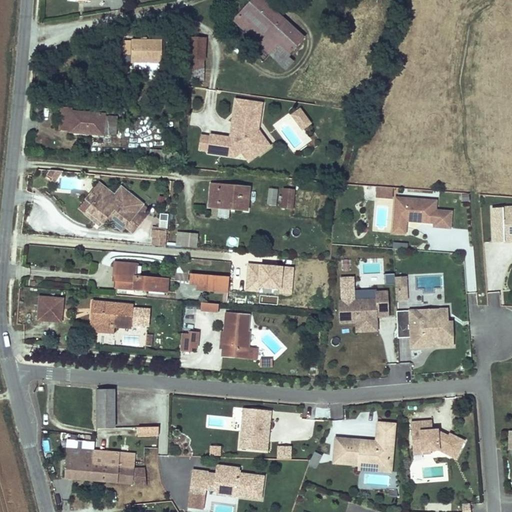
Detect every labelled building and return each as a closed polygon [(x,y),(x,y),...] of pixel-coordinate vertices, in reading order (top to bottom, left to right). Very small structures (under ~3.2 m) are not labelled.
[(272,0),(254,0),(238,16),(290,69),(300,59),(294,52),(309,36),(272,0)] [(346,23),(351,25),(357,0),(345,0),(341,16),(348,18),(346,23)] [(365,1),(362,0),(357,0),(351,25),(357,28),(365,1)] [(351,25),(346,23),(345,27),(350,29),(349,31),(355,34),(357,28),(351,25)] [(212,66),(211,37),(197,37),(197,67),(198,80),(213,79),(212,66)] [(130,52),(138,52),(138,58),(153,59),(169,59),(169,39),(129,38),(130,52)] [(267,107),(243,102),(239,124),(244,125),(242,134),(236,138),(234,140),(216,137),(213,153),(236,157),(237,151),(243,147),(250,157),(270,143),(262,132),(267,107)] [(120,128),(121,128),(122,112),(76,107),(76,104),(63,103),(61,126),(74,127),(74,129),(108,133),(110,129),(116,130),(117,128),(120,128)] [(305,113),(298,118),(302,124),(310,119),(305,113)] [(310,119),(302,124),(308,131),(315,126),(310,119)] [(213,153),(216,137),(207,136),(205,152),(213,153)] [(237,151),(236,157),(252,160),(254,162),(273,148),(270,143),(250,157),(243,147),(237,151)] [(157,146),(155,154),(175,156),(175,155),(176,148),(157,146)] [(186,149),(176,148),(175,155),(185,156),(186,149)] [(58,177),(66,165),(55,164),(49,171),(58,177)] [(146,200),(140,195),(124,181),(117,189),(103,177),(98,183),(106,190),(96,200),(90,207),(96,213),(102,218),(106,214),(107,213),(108,214),(124,229),(128,224),(135,229),(147,215),(139,208),(146,200)] [(61,178),(60,190),(72,191),(73,178),(61,178)] [(215,202),(252,205),(253,185),(216,181),(215,202)] [(106,190),(98,183),(89,193),(96,200),(106,190)] [(282,184),(274,183),(273,201),(280,202),(282,184)] [(299,188),(289,186),(287,202),(287,203),(297,204),(299,188)] [(377,187),(377,198),(393,199),(393,188),(377,187)] [(436,227),(453,228),(454,212),(437,211),(438,202),(397,199),(396,221),(408,222),(412,222),(413,220),(417,220),(417,222),(436,224),(436,227)] [(511,207),(490,208),(490,243),(511,243),(511,207)] [(408,234),(408,222),(396,221),(395,233),(408,234)] [(170,240),(172,225),(156,224),(155,231),(157,231),(157,239),(170,240)] [(198,249),(199,235),(177,234),(176,248),(198,249)] [(408,250),(409,244),(394,242),(394,249),(408,250)] [(194,256),(193,265),(211,266),(212,257),(194,256)] [(121,284),(172,289),(173,276),(144,274),(137,272),(137,263),(119,262),(118,272),(122,273),(121,284)] [(208,285),(235,287),(236,272),(197,269),(196,279),(204,280),(208,285)] [(386,275),(387,285),(395,284),(394,274),(386,275)] [(379,317),(389,318),(390,291),(355,291),(356,278),(340,278),(339,325),(355,325),(355,334),(379,334),(379,317)] [(66,292),(46,290),(45,299),(65,300),(66,292)] [(129,301),(126,295),(98,292),(96,304),(97,304),(136,307),(137,302),(129,301)] [(65,300),(45,299),(44,313),(64,307),(65,300)] [(97,304),(96,304),(94,317),(103,318),(97,304)] [(97,304),(103,318),(118,313),(121,320),(135,321),(136,307),(97,304)] [(218,313),(219,305),(201,304),(201,312),(218,313)] [(254,309),(233,307),(232,316),(253,319),(254,309)] [(456,307),(419,311),(419,317),(431,316),(431,321),(445,319),(445,315),(457,314),(456,307)] [(448,346),(464,344),(461,320),(457,320),(457,314),(445,315),(445,319),(431,321),(431,316),(419,317),(419,311),(405,312),(408,339),(421,338),(422,348),(434,347),(433,342),(447,341),(448,346)] [(251,332),(252,327),(253,319),(232,316),(231,324),(231,331),(251,332)] [(117,320),(103,318),(94,317),(93,327),(116,329),(117,320)] [(229,344),(231,345),(230,352),(252,355),(253,344),(249,344),(251,332),(231,331),(229,344)] [(191,350),(192,338),(183,337),(182,349),(191,350)] [(262,345),(253,344),(252,355),(260,357),(262,345)] [(116,384),(99,383),(99,424),(115,424),(116,384)] [(257,413),(258,405),(250,404),(249,412),(257,413)] [(245,444),(272,447),(273,438),(270,437),(271,425),(274,425),(275,415),(276,415),(277,407),(258,405),(257,413),(249,412),(245,444)] [(439,421),(418,423),(420,446),(428,445),(429,451),(437,451),(446,450),(462,458),(471,441),(456,434),(455,436),(452,435),(451,438),(445,435),(445,431),(445,430),(440,431),(439,421)] [(402,425),(385,423),(383,442),(383,445),(374,444),(374,446),(369,445),(369,441),(343,438),(341,459),(367,461),(366,465),(366,466),(382,468),(382,461),(392,462),(392,458),(399,459),(402,425)] [(137,435),(159,435),(159,425),(137,425),(137,435)] [(278,443),(277,457),(291,458),(292,444),(278,443)] [(209,454),(220,455),(221,445),(209,444),(209,454)] [(97,462),(98,447),(69,445),(67,475),(147,482),(147,466),(136,465),(121,463),(97,462)] [(428,445),(420,446),(420,455),(438,453),(437,451),(429,451),(428,445)] [(98,447),(97,462),(121,463),(121,448),(98,447)] [(138,450),(121,448),(121,463),(136,465),(138,450)] [(317,467),(322,453),(314,450),(309,464),(317,467)] [(382,468),(366,466),(366,469),(397,472),(399,459),(392,458),(392,462),(382,461),(382,468)] [(240,491),(265,494),(268,472),(244,469),(245,464),(225,461),(224,469),(220,468),(220,469),(213,468),(213,467),(197,465),(194,486),(210,488),(211,484),(222,485),(223,482),(241,484),(240,491)] [(388,485),(389,475),(367,474),(366,484),(388,485)] [(241,484),(223,482),(222,485),(221,489),(240,492),(240,491),(241,484)]
